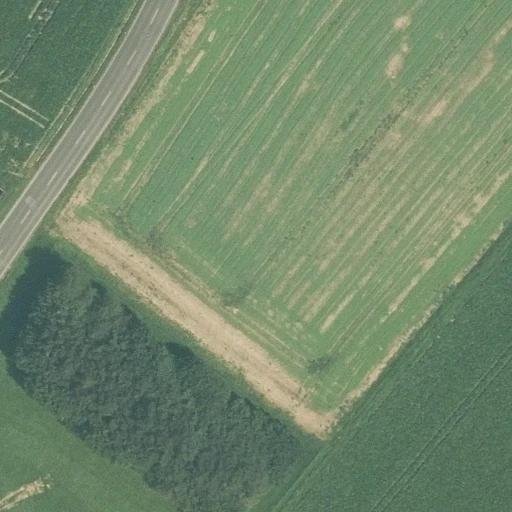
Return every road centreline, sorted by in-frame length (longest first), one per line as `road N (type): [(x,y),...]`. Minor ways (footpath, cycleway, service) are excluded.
road 1 (track): [(284,511),(511,235)]
road 2 (secondary): [(0,257),(159,0)]
